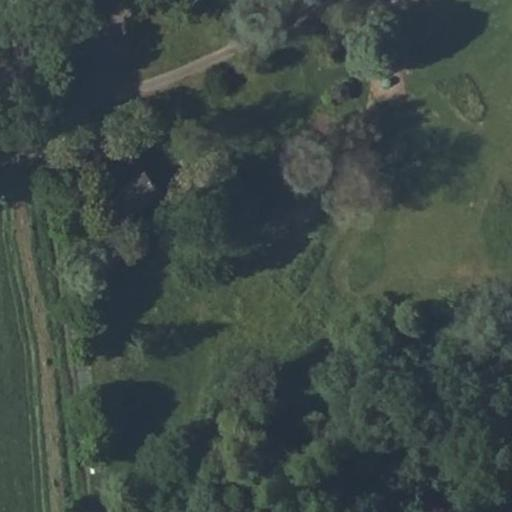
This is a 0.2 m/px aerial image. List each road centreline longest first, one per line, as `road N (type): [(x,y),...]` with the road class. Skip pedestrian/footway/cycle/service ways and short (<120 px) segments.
road 1 (track): [(28,127),(90,511)]
road 2 (unclassified): [(0,142),(28,127),(18,0)]
